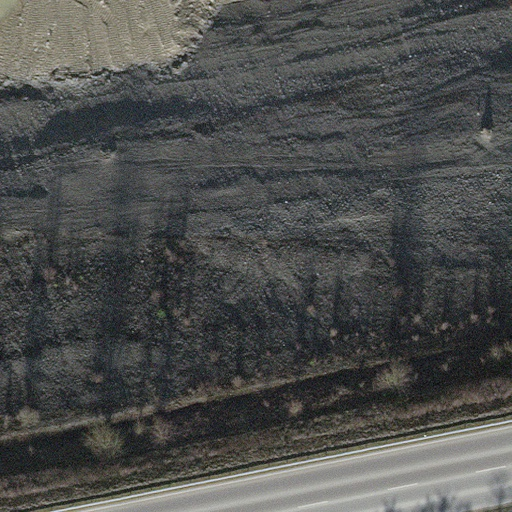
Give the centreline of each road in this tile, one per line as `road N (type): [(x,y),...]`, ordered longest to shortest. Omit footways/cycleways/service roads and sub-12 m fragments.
road 1 (track): [(511,214),(0,206)]
road 2 (primary): [(283,511),(511,466)]
